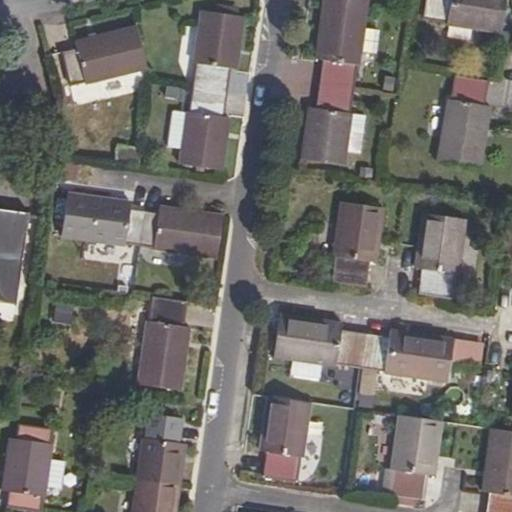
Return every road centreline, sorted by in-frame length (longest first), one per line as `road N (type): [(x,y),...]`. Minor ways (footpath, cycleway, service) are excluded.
road 1 (residential): [(281,0),(275,65),(258,91),(243,198)]
road 2 (residential): [(242,289),(212,490)]
road 3 (residential): [(367,511),(212,490)]
road 4 (residential): [(391,310),(242,289)]
road 5 (residential): [(101,180),(243,198)]
